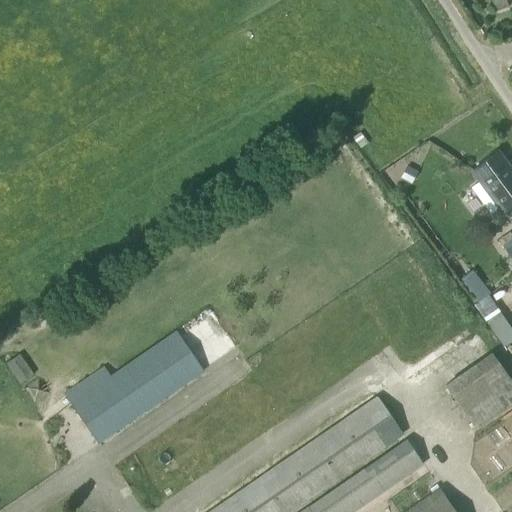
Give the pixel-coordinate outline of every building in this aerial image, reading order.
[(487,0),(489,9),(505,6),(503,0),(487,0)] [(472,170),(482,183),(468,194),(484,216),(498,206),(502,212),(511,204),(511,173),(497,153),(472,170)] [(407,166),(400,178),(411,184),(418,171),(407,166)] [(511,259),(511,237),(502,245),(504,248),(511,259)] [(473,270),(460,279),(477,303),(490,294),(473,270)] [(87,377),(62,394),(69,405),(75,414),(96,444),(189,381),(162,341),(94,387),(87,377)] [(511,381),(492,352),(444,385),(474,429),(511,403),(511,381)] [(6,363),(20,384),(33,375),(20,354),(6,363)] [(377,397),(209,511),(288,511),(402,434),(377,397)] [(407,440),(302,511),(456,511),(440,488),(404,511),(354,511),(424,464),(407,440)]
